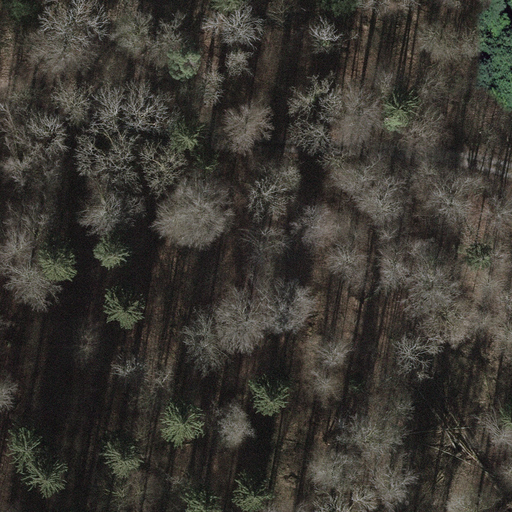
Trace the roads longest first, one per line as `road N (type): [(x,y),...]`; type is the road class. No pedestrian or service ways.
road 1 (track): [(0,109),(207,139),(341,147)]
road 2 (track): [(511,166),(460,151),(341,147)]
